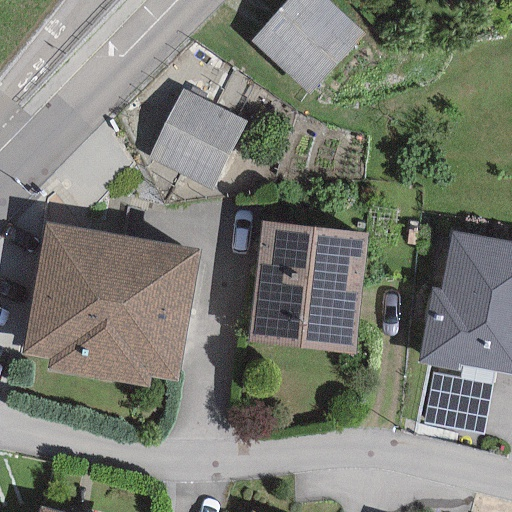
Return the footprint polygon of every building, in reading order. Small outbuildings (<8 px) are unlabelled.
[(308,0),(292,0),(252,48),(305,93),(352,38),(308,0)] [(181,91),(146,159),(209,192),(244,123),(181,91)] [(200,252),(46,223),(21,354),(46,358),(44,370),(147,389),(150,376),(176,380),(200,252)] [(248,343),(354,354),(366,234),(261,223),(248,343)] [(511,243),(451,231),(439,288),(431,286),(416,363),(454,370),(456,363),(511,374),(511,243)]
